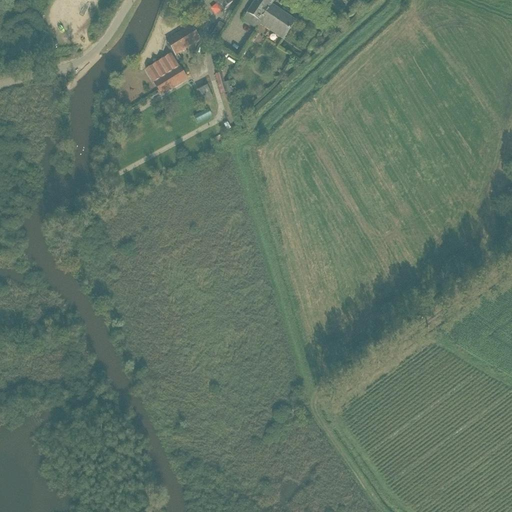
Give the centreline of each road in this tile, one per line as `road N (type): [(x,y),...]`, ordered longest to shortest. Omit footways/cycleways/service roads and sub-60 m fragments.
road 1 (track): [(395,0),(236,155),(310,400)]
road 2 (track): [(384,511),(310,400),(511,258)]
road 3 (unclassified): [(0,84),(90,54),(131,0)]
